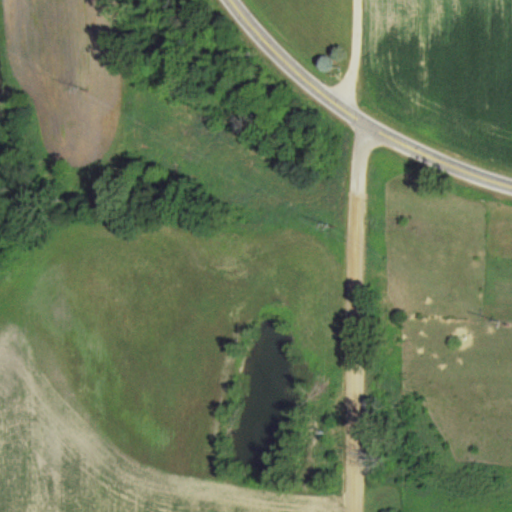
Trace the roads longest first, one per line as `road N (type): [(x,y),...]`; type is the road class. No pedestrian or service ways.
road 1 (residential): [(511,185),(376,134),(288,62),(232,0)]
road 2 (residential): [(355,511),(355,209)]
road 3 (residential): [(355,209),(511,209)]
